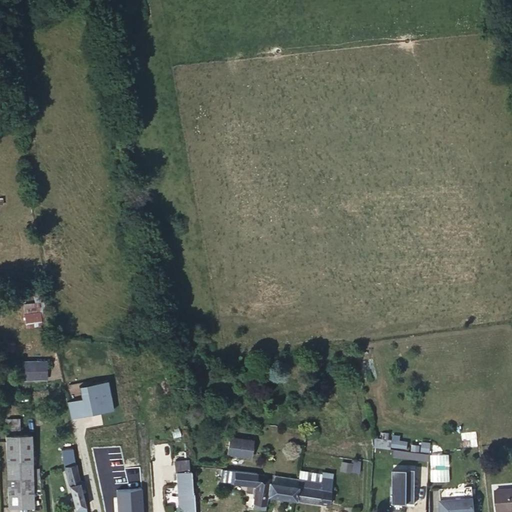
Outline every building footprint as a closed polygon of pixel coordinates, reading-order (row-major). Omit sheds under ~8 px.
[(49,319),(44,285),(33,287),(35,302),(24,303),(25,313),(26,322),(49,319)] [(47,357),(21,357),(21,378),(47,378),(47,357)] [(173,396),(168,380),(158,383),(162,399),(173,396)] [(75,464),(73,448),(74,448),(70,429),(58,430),(60,450),(61,449),(65,466),(64,466),(75,511),(86,511),(82,494),(86,493),(83,481),(79,482),(75,464)] [(34,492),(31,434),(6,435),(8,493),(34,492)] [(230,436),(227,454),(250,457),(252,439),(230,436)] [(375,437),(374,446),(407,448),(408,439),(375,437)] [(430,442),(411,441),(410,450),(430,451),(430,442)] [(429,461),(430,453),(395,449),(394,457),(421,460),(429,461)] [(450,481),(450,454),(430,454),(430,481),(450,481)] [(194,511),(195,493),(193,493),(192,471),(191,471),(190,460),(177,461),(177,472),(181,472),(182,486),(185,485),(186,509),(184,509),(183,511),(194,511)] [(428,488),(429,461),(421,460),(420,488),(428,488)] [(350,471),(352,463),(342,461),(340,470),(350,471)] [(416,502),(416,468),(394,468),(394,502),(416,502)] [(265,475),(257,474),(257,473),(222,469),(221,480),(234,481),(234,483),(256,486),(253,508),(265,510),(270,482),(269,482),(265,481),(265,475)] [(328,504),(331,490),(332,478),(321,476),(321,474),(300,470),(298,479),(297,486),(295,499),(328,504)] [(297,486),(298,479),(297,479),(274,475),(273,483),(297,486)] [(295,499),(297,486),(273,483),(270,482),(268,495),(295,499)] [(474,511),(472,486),(439,489),(440,511),(474,511)] [(511,510),(511,488),(496,490),(498,511),(511,510)] [(34,506),(34,492),(8,493),(9,507),(34,506)]
